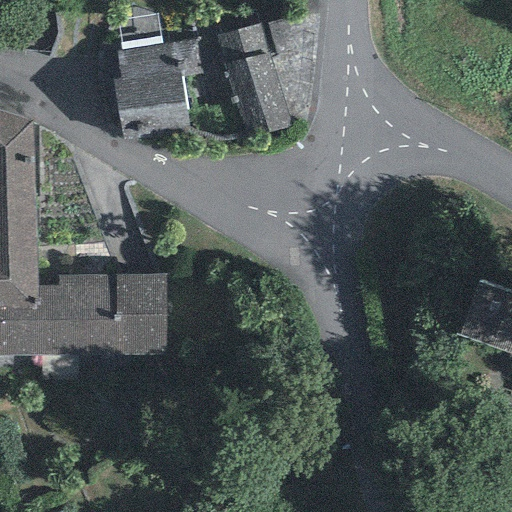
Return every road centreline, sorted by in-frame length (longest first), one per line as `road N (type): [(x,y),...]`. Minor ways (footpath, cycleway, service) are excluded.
road 1 (residential): [(327,238),(158,174),(0,90)]
road 2 (residential): [(327,238),(363,420),(393,511)]
road 3 (residential): [(511,180),(343,108)]
road 4 (residential): [(327,238),(343,108)]
